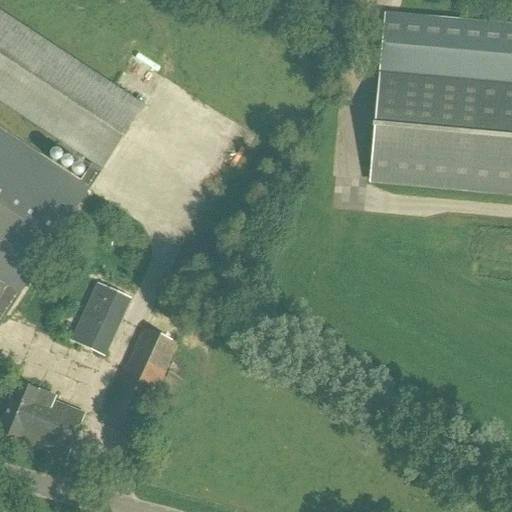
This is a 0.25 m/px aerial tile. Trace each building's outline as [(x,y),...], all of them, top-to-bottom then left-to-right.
[(0,105),(92,166),(79,186),(0,133),(0,325),(61,231),(141,109),(0,15),(0,105)] [(511,42),(382,31),(368,184),(511,197),(511,42)] [(253,133),(243,151),(254,157),(264,139),(253,133)] [(105,359),(106,357),(132,300),(96,283),(70,342),(105,359)] [(141,429),(178,346),(143,328),(104,411),(141,429)] [(38,391),(17,383),(0,426),(0,435),(18,443),(18,442),(67,462),(85,413),(55,401),(57,394),(39,387),(38,391)]
